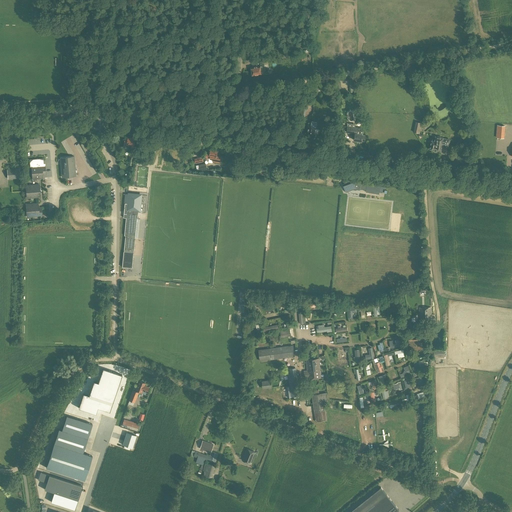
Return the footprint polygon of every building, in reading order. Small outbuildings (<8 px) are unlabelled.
[(265,74),(264,65),(260,66),(251,67),(252,72),(251,72),(251,75),(252,75),(252,76),(261,74),(265,74)] [(313,94),(321,92),(320,84),(311,86),(313,94)] [(315,135),(315,134),(318,135),(319,129),(316,129),(316,126),(317,122),(312,121),(312,123),(309,123),(308,125),(307,134),(315,135)] [(365,136),(363,135),(363,128),(347,126),(347,127),(345,126),(345,129),(344,129),(344,132),(355,134),(354,140),(358,141),(358,142),(359,142),(360,142),(361,141),(362,141),(362,140),(365,140),(365,136)] [(129,137),(125,137),(124,143),(127,144),(129,144),(128,148),(133,149),(135,138),(132,138),(131,137),(131,136),(129,136),(129,137)] [(448,146),(450,139),(436,137),(435,142),(431,141),(430,149),(434,150),(433,150),(437,151),(437,150),(440,151),(442,145),(448,146)] [(217,156),(217,151),(210,150),(210,152),(209,152),(208,153),(206,153),(206,158),(213,159),(213,161),(220,162),(221,157),(217,156)] [(75,169),(74,156),(69,157),(60,157),(61,165),(62,177),(68,177),(76,176),(75,172),(76,172),(76,169),(75,169)] [(36,159),(29,159),(30,167),(31,167),(32,179),(43,178),(42,174),(46,173),(45,165),(45,166),(44,159),(44,158),(37,159),(36,159)] [(20,178),(19,168),(10,169),(7,170),(7,176),(13,176),(14,179),(20,178)] [(360,189),(361,183),(362,181),(349,179),(344,181),(345,184),(343,184),(346,192),(354,189),(360,190),(360,189)] [(361,183),(360,189),(366,190),(366,192),(379,194),(381,186),(367,183),(367,184),(361,183)] [(26,198),(40,197),(39,184),(25,186),(26,198)] [(126,194),(124,214),(124,217),(126,218),(126,217),(126,216),(137,217),(138,210),(139,210),(141,195),(126,194)] [(38,209),(38,203),(25,204),(27,217),(42,215),(41,209),(38,209)] [(137,217),(126,216),(126,217),(126,218),(124,236),(126,236),(124,252),(122,267),(132,268),(134,248),(135,239),(137,217)] [(354,318),(353,312),(357,312),(357,307),(349,308),(349,318),(354,318)] [(432,323),(431,307),(419,308),(420,315),(420,323),(432,323)] [(335,323),(336,332),(348,330),(346,321),(335,323)] [(317,332),(332,331),(332,326),(324,326),(324,324),(316,325),(317,332)] [(413,341),(413,350),(421,349),(421,337),(408,337),(408,341),(413,341)] [(258,350),(259,361),(287,357),(285,346),(258,350)] [(384,355),(386,366),(390,365),(389,359),(393,358),(392,353),(384,355)] [(308,379),(321,378),(319,359),(306,360),(307,370),(303,371),(304,378),(308,378),(308,379)] [(409,365),(404,367),(405,371),(401,372),(402,375),(412,372),(409,365)] [(287,398),(299,396),(295,368),(287,369),(290,386),(286,386),(287,398)] [(262,389),(271,388),(270,380),(262,381),(262,389)] [(94,381),(92,385),(103,389),(105,385),(98,382),(94,381)] [(145,383),(139,381),(135,390),(141,392),(141,393),(145,395),(146,392),(147,393),(149,387),(144,385),(145,383)] [(92,385),(90,390),(102,394),(103,389),(92,385)] [(105,385),(103,389),(115,393),(117,389),(107,386),(105,385)] [(103,389),(102,394),(114,398),(115,393),(103,389)] [(90,390),(89,395),(95,397),(100,399),(102,394),(90,390)] [(134,403),(138,392),(132,390),(128,400),(134,403)] [(83,393),(78,408),(84,410),(89,395),(83,393)] [(322,393),(311,395),(315,422),(326,420),(324,405),(327,405),(326,400),(323,400),(322,393)] [(102,394),(100,399),(106,401),(112,403),(114,398),(102,394)] [(89,395),(84,410),(90,412),(95,397),(89,395)] [(100,399),(95,397),(90,412),(95,413),(97,407),(100,399)] [(100,399),(97,407),(103,409),(106,401),(100,399)] [(112,403),(106,401),(103,409),(109,411),(112,403)] [(126,421),(123,420),(122,424),(138,428),(139,424),(127,420),(126,421)] [(84,480),(92,456),(82,453),(87,439),(58,429),(46,468),(84,480)] [(136,435),(126,432),(122,445),(132,448),(136,435)] [(200,449),(211,453),(211,451),(214,444),(203,440),(200,449)] [(251,464),(256,452),(247,449),(243,460),(251,464)] [(195,451),(194,457),(197,458),(196,463),(203,465),(205,460),(216,463),(218,453),(211,451),(211,453),(210,456),(195,451)] [(212,478),(215,466),(207,463),(206,466),(203,475),(212,478)] [(50,475),(45,489),(78,500),(83,486),(50,475)] [(395,511),(399,510),(381,487),(349,511),(395,511)]
